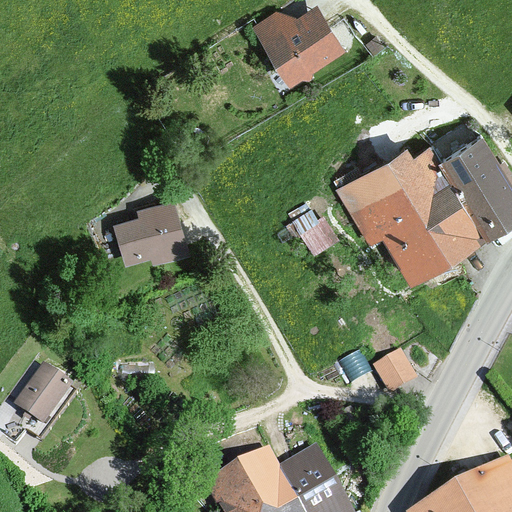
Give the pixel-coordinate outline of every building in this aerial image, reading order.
[(295,24),(269,40),(285,64),(297,67),(300,71),(309,73),(311,64),(309,62),(337,44),(320,18),(301,31),(295,24)] [(404,146),(339,187),(371,240),(385,231),(415,277),(417,276),(414,273),(483,230),(485,234),(487,232),(486,229),(511,212),(511,183),(480,134),(440,160),(432,145),(411,157),(404,146)] [(187,249),(173,201),(140,211),(142,218),(117,225),(127,259),(152,252),(154,259),(187,249)] [(405,353),(376,368),(393,397),(423,382),(405,353)] [(44,369),(17,406),(42,424),(69,387),(44,369)] [(350,511),(317,449),(280,470),(302,511),(350,511)] [(270,453),(208,487),(221,511),(302,511),(280,470),(277,472),(272,463),(275,461),(270,453)] [(511,511),(511,472),(506,462),(417,511),(511,511)]
